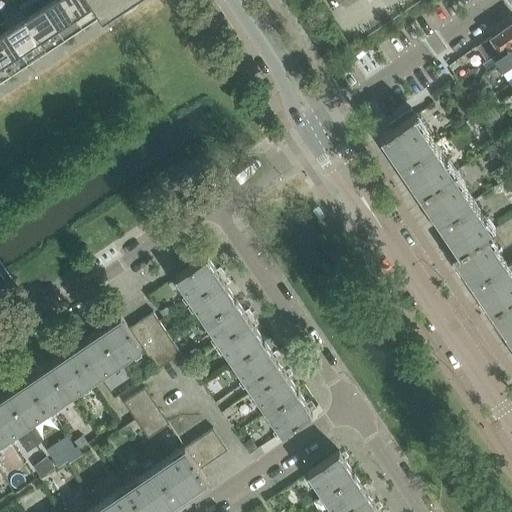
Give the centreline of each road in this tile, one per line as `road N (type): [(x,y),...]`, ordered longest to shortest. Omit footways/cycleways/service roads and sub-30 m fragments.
road 1 (tertiary): [(511,424),(319,137)]
road 2 (residential): [(0,348),(216,203)]
road 3 (residential): [(353,413),(216,203)]
road 4 (residential): [(356,104),(511,0)]
road 5 (residential): [(195,511),(353,413)]
road 6 (tertiary): [(319,137),(228,0)]
road 7 (residential): [(216,203),(319,137)]
